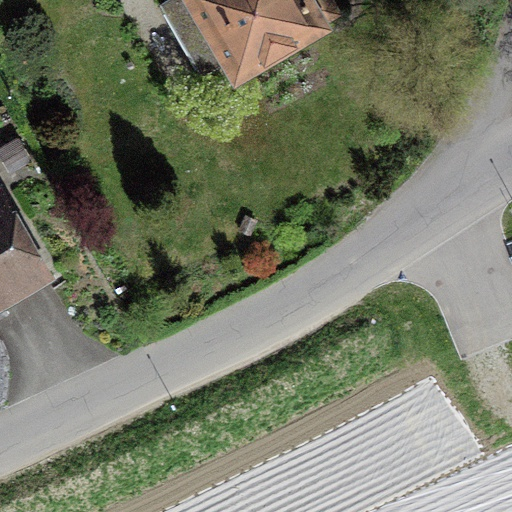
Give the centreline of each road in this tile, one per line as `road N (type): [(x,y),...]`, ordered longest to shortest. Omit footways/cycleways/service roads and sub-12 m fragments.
road 1 (residential): [(0,448),(222,343),(456,195)]
road 2 (residential): [(511,38),(456,195)]
